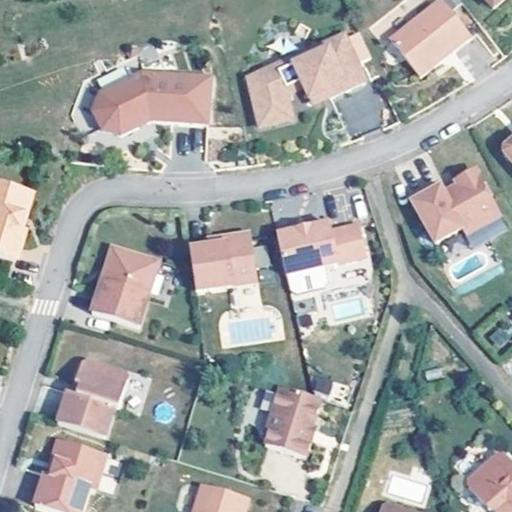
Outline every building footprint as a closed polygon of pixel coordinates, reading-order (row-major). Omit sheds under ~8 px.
[(441,0),(432,0),(387,36),(417,73),(467,33),(441,0)] [(288,54),(244,74),(252,107),(285,99),(283,90),(300,83),(306,95),(340,80),(343,85),(361,77),(340,30),(322,39),(324,44),(291,59),(288,54)] [(322,39),(288,54),(291,59),(324,44),(322,39)] [(137,67),(95,89),(86,107),(96,126),(115,131),(146,116),(203,121),(207,72),(137,67)] [(344,134),(370,132),(368,95),(342,96),(344,134)] [(285,99),(252,107),(256,123),(288,116),(285,99)] [(511,135),(502,143),(501,149),(511,160),(511,135)] [(435,180),(408,195),(433,241),(460,226),(464,232),(499,213),(476,171),(469,169),(458,175),(456,183),(441,190),(435,180)] [(25,186),(0,178),(0,254),(7,257),(17,225),(14,224),(9,222),(14,208),(18,210),(25,186)] [(18,210),(14,208),(9,222),(14,224),(18,210)] [(325,218),(273,231),(282,271),(314,264),(363,253),(356,221),(327,227),(325,218)] [(204,242),(185,245),(192,288),(253,279),(247,235),(240,230),(228,232),(222,239),(204,242)] [(228,232),(203,236),(204,242),(222,239),(228,232)] [(152,258),(112,245),(106,248),(101,262),(104,268),(102,277),(97,276),(87,309),(133,323),(152,258)] [(317,279),(314,264),(282,271),(286,286),(292,290),(314,285),(317,279)] [(230,290),(235,309),(260,301),(255,283),(230,290)] [(83,357),(76,360),(71,379),(75,380),(72,390),(68,389),(63,387),(53,420),(99,434),(109,403),(114,404),(123,375),(120,368),(83,357)] [(317,397),(276,384),(263,425),(266,426),(261,443),(303,456),(308,437),(305,436),(309,424),(317,397)] [(41,470),(30,502),(64,511),(76,511),(85,484),(91,486),(102,450),(54,436),(48,456),(52,457),(47,471),(44,470),(41,470)] [(495,451),(465,477),(464,483),(485,506),(492,507),(496,511),(511,511),(511,462),(502,452),(495,451)] [(423,502),(427,485),(393,476),(388,493),(423,502)] [(241,493),(199,480),(189,511),(238,511),(240,511),(244,498),(241,493)] [(416,511),(384,502),(378,505),(375,511),(416,511)]
